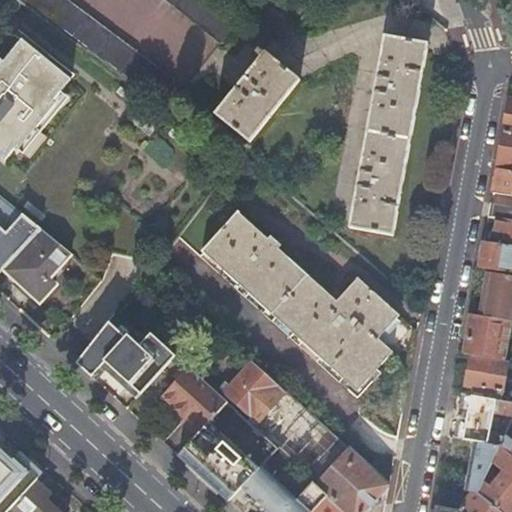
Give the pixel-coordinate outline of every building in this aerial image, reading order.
[(63,0),(19,0),(169,110),(185,90),(63,0)] [(237,25),(205,0),(163,0),(221,45),(237,25)] [(395,237),(430,45),(385,37),(350,229),(395,237)] [(1,65),(0,66),(0,157),(7,163),(17,151),(20,154),(21,153),(58,108),(54,106),(64,94),(73,83),(25,44),(6,66),(2,64),(1,65)] [(301,82),(265,54),(216,117),(251,144),(301,82)] [(71,100),(64,94),(54,106),(58,108),(21,153),(25,156),(71,100)] [(141,113),(132,124),(153,140),(162,130),(141,113)] [(511,127),(505,126),(497,170),(511,172),(511,127)] [(511,172),(497,170),(493,194),(511,197),(511,172)] [(214,193),(179,239),(353,398),(373,376),(392,355),(382,345),(378,341),(396,322),(399,318),(358,280),(337,303),(278,250),(281,247),(271,237),(267,241),(214,193)] [(0,224),(9,232),(22,217),(0,199),(0,224)] [(511,208),(491,205),(488,218),(498,220),(511,222),(511,208)] [(0,273),(3,270),(39,231),(22,217),(9,232),(0,224),(0,273)] [(511,222),(498,220),(493,244),(511,247),(511,222)] [(49,281),(71,257),(39,231),(3,270),(40,304),(55,287),(49,281)] [(484,242),(480,267),(511,272),(511,247),(493,244),(484,242)] [(511,277),(489,274),(481,318),(510,323),(511,323),(511,277)] [(471,316),(464,356),(471,357),(503,363),(510,323),(481,318),(471,316)] [(400,325),(396,322),(378,341),(382,345),(400,325)] [(141,396),(165,370),(127,337),(104,362),(141,396)] [(471,357),(464,396),(470,397),(500,403),(507,364),(503,363),(471,357)] [(101,366),(138,399),(141,396),(104,362),(101,366)] [(330,498),(345,511),(385,511),(390,486),(253,363),(225,394),(250,417),(246,421),(279,451),(311,480),(330,498)] [(209,425),(228,404),(189,368),(159,401),(182,423),(198,437),(209,425)] [(373,376),(353,398),(357,402),(377,380),(373,376)] [(475,445),(502,450),(507,439),(492,436),(496,415),(511,417),(511,405),(500,403),(470,397),(462,442),(475,445)] [(264,468),(279,451),(246,421),(228,404),(209,425),(219,435),(223,430),(264,468)] [(198,437),(182,423),(179,426),(194,440),(198,437)] [(260,472),(264,468),(223,430),(219,435),(260,472)] [(511,443),(507,439),(502,450),(511,457),(511,443)] [(39,479),(0,443),(0,511),(9,511),(12,509),(36,483),(39,479)] [(475,445),(466,493),(475,495),(481,496),(486,484),(495,466),(502,450),(475,445)] [(486,484),(481,496),(500,511),(511,511),(511,457),(502,450),(495,466),(504,474),(493,489),(486,484)] [(266,511),(316,511),(330,498),(311,480),(293,498),(272,480),(254,500),(266,511)] [(36,483),(12,509),(15,511),(58,511),(55,508),(59,504),(36,483)] [(461,511),(500,511),(481,496),(475,495),(461,511)] [(345,511),(330,498),(316,511),(345,511)]
